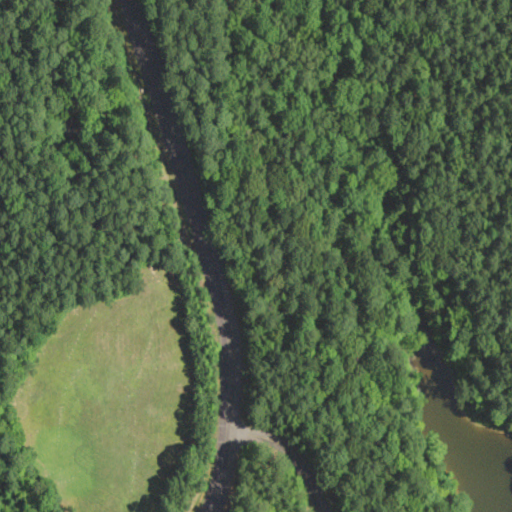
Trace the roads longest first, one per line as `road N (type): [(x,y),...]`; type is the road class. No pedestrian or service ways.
road 1 (residential): [(124,0),(217,281),(230,364),(231,425),(219,484),(203,511)]
road 2 (residential): [(328,511),(290,446),(231,425)]
